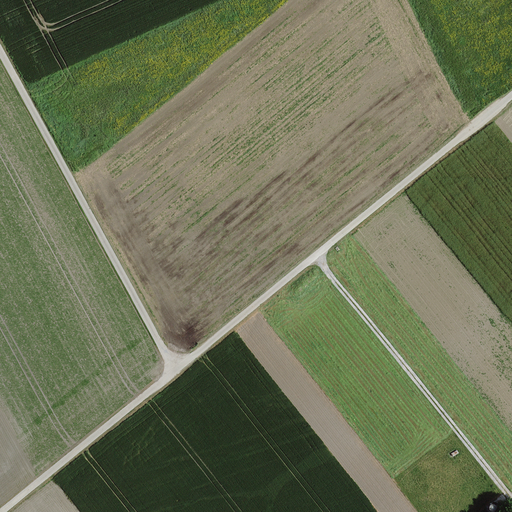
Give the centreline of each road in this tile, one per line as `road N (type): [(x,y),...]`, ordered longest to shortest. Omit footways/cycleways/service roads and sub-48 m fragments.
road 1 (track): [(0,48),(177,368)]
road 2 (track): [(315,255),(511,500)]
